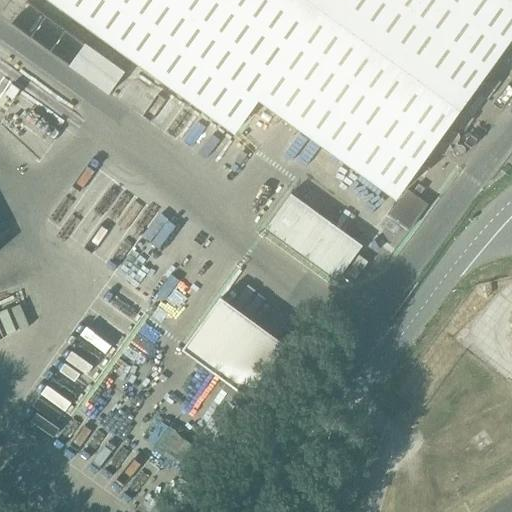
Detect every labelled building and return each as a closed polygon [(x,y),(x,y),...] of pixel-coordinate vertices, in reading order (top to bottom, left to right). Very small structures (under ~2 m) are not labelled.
[(127,67),(33,0),(26,0),(11,21),(110,92),(127,67)] [(511,0),(57,0),(237,129),(261,96),(399,194),(511,36),(511,0)] [(488,99),(501,81),(490,73),(477,91),(488,99)] [(363,243),(291,191),(265,228),(337,279),(363,243)] [(356,278),(369,260),(359,253),(346,270),(356,278)] [(249,396),(287,344),(221,296),(183,348),(249,396)] [(407,412),(413,404),(402,396),(396,404),(398,406),(401,408),(404,410),(407,412)]
